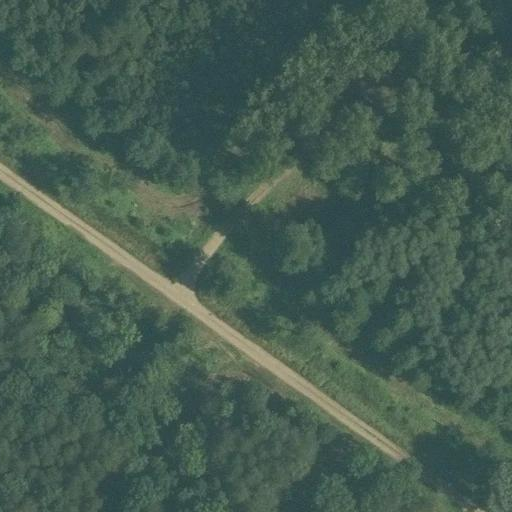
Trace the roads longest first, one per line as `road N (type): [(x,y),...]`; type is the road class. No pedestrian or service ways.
road 1 (track): [(511,78),(281,179),(186,304),(0,177)]
road 2 (track): [(186,304),(470,511)]
